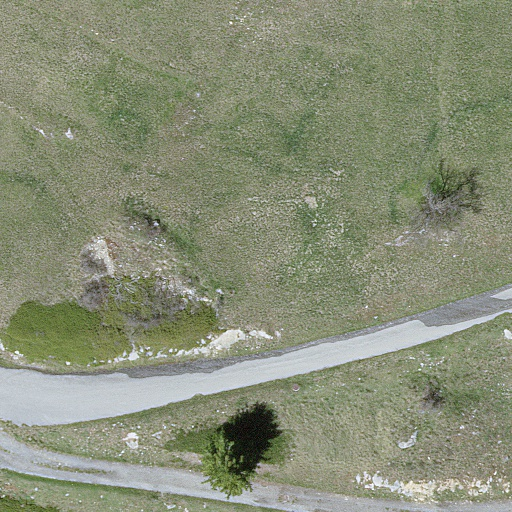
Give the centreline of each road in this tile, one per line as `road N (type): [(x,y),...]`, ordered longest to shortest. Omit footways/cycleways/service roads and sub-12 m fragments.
road 1 (unclassified): [(0,399),(28,412),(414,336),(511,304)]
road 2 (track): [(0,449),(31,468),(325,511)]
